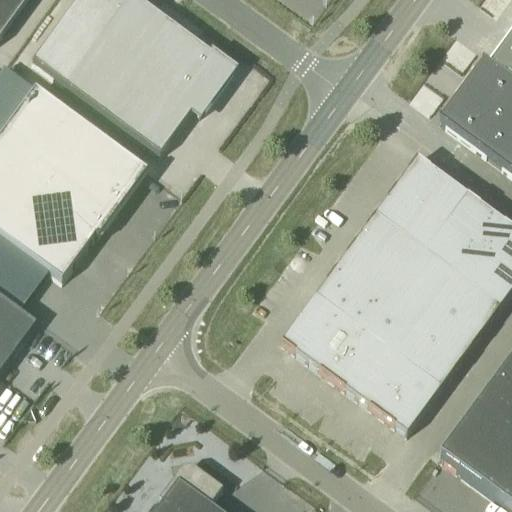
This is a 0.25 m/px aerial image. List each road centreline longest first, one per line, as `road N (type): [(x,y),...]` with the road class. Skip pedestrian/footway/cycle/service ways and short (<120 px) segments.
road 1 (tertiary): [(154,352),(343,94)]
road 2 (unclassified): [(371,511),(154,352)]
road 3 (tertiary): [(36,511),(154,352)]
road 4 (unclassified): [(343,94),(215,0)]
